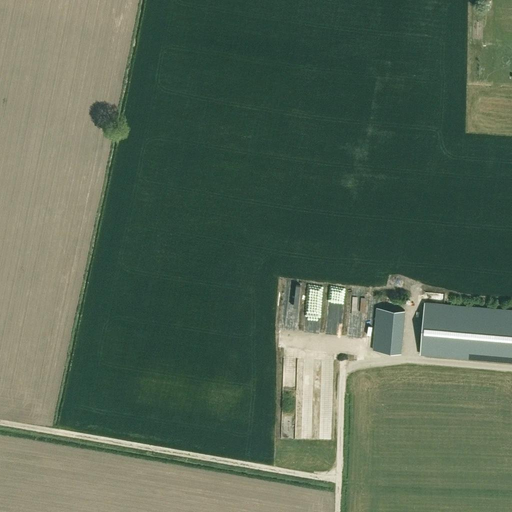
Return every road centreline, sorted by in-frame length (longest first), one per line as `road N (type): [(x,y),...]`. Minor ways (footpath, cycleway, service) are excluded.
road 1 (track): [(0,420),(336,478),(335,511)]
road 2 (track): [(336,478),(341,367),(408,356),(413,300)]
